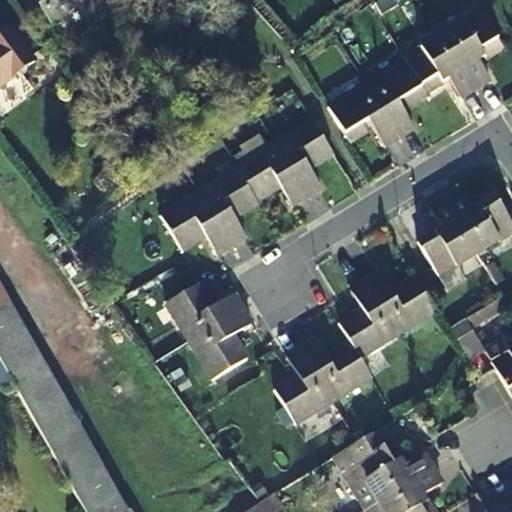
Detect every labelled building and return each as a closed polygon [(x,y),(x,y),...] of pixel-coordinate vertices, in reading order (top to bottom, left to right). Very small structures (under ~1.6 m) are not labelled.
[(32,0),(51,24),(82,0),(32,0)] [(439,38),(471,91),(485,83),(474,65),(499,49),(477,14),(439,38)] [(0,89),(34,65),(8,29),(0,34),(0,89)] [(402,62),(423,96),(445,81),(457,100),(471,91),(439,38),(402,61),(402,62)] [(364,87),(397,139),(411,131),(395,105),(401,102),(406,109),(424,98),(423,96),(402,62),(364,87)] [(397,139),(364,87),(325,111),(346,145),(364,134),(360,127),(366,123),(382,149),(397,139)] [(271,149),(303,201),(318,191),(307,173),(330,159),(309,125),(271,149)] [(235,174),(254,206),(277,191),(289,210),(303,201),(271,149),(234,172),(235,174)] [(197,198),(229,251),(243,242),(231,224),(256,208),(254,206),(235,174),(197,198)] [(442,206),(475,260),(511,236),(511,232),(492,201),(467,216),(456,197),(442,206)] [(229,251),(197,198),(159,222),(180,256),(202,242),(214,260),(229,251)] [(481,270),(475,260),(442,206),(426,216),(438,235),(416,249),(446,298),(469,284),(466,279),(481,270)] [(363,287),(396,339),(435,315),(414,281),(392,295),(380,276),(363,287)] [(122,511),(0,279),(0,360),(79,511),(122,511)] [(188,347),(241,315),(231,300),(214,311),(199,287),(164,309),(188,347)] [(396,339),(363,287),(349,296),(360,314),(339,328),(351,347),(359,362),(396,339)] [(502,303),(464,327),(469,335),(507,312),(502,303)] [(241,315),(188,347),(212,386),(246,364),(232,340),(250,329),(241,315)] [(511,336),(483,355),(491,368),(490,369),(496,379),(510,402),(511,401),(511,336)] [(359,362),(351,347),(325,363),(313,344),(298,353),(331,407),(371,382),(359,362)] [(331,407),(298,353),(284,362),(295,381),(272,395),(294,430),(331,407)] [(362,511),(371,511),(435,474),(425,459),(407,470),(385,433),(357,450),(351,454),(360,469),(344,480),(362,511)] [(431,511),(424,501),(444,489),(435,474),(371,511),(431,511)] [(245,511),(284,511),(275,496),(245,511)] [(511,511),(511,496),(500,504),(504,511),(511,511)]
